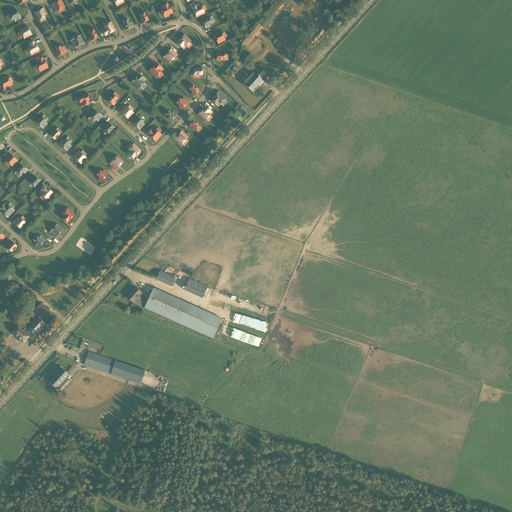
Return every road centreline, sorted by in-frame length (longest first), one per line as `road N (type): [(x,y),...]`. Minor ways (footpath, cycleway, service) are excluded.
road 1 (secondary): [(0,404),(370,0)]
road 2 (track): [(267,312),(511,390)]
